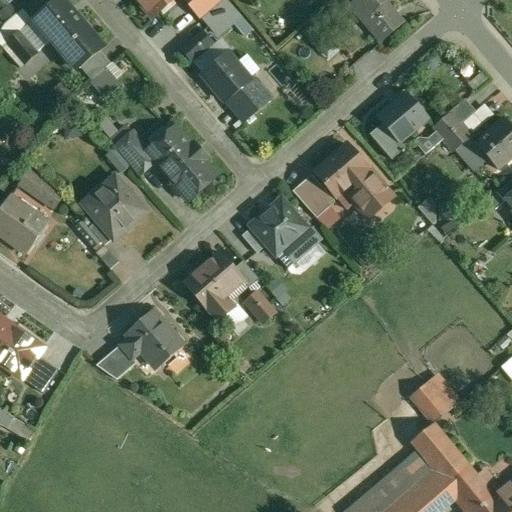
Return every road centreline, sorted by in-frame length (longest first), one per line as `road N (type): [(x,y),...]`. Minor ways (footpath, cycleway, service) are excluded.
road 1 (residential): [(0,276),(72,326),(106,318),(260,187)]
road 2 (residential): [(260,187),(458,12)]
road 3 (residential): [(260,187),(95,0)]
